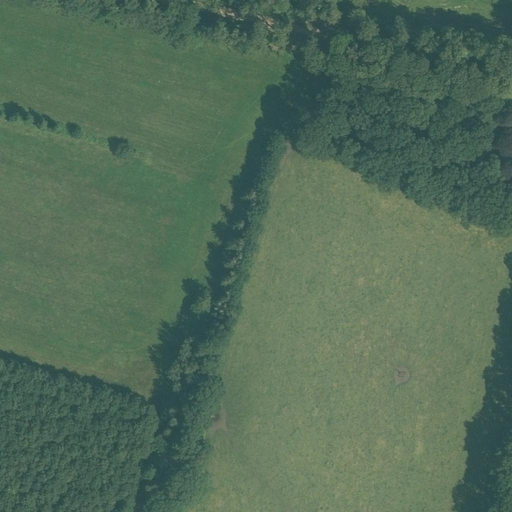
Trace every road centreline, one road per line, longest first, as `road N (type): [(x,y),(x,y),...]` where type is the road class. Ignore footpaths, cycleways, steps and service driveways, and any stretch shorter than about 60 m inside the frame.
road 1 (track): [(171,0),(509,75)]
road 2 (track): [(511,196),(499,129),(509,75)]
